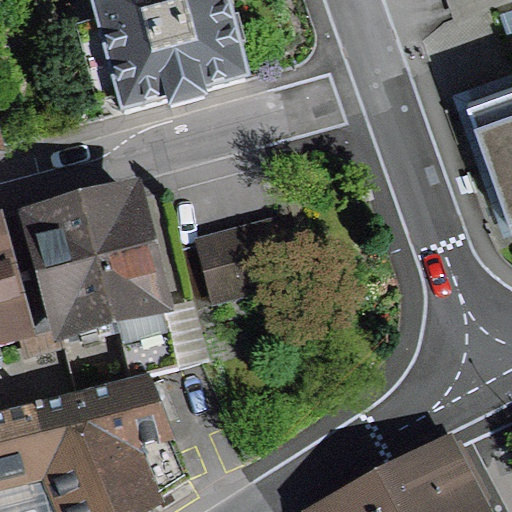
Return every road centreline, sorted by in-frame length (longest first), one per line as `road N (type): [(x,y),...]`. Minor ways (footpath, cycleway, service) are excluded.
road 1 (residential): [(0,192),(386,90)]
road 2 (residential): [(386,90),(493,377)]
road 3 (residential): [(262,511),(493,377)]
